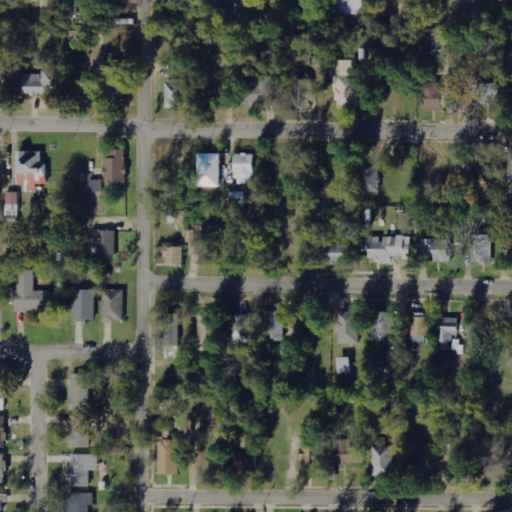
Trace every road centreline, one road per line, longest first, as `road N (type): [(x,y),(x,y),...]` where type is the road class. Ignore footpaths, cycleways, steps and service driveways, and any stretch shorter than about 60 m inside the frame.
road 1 (residential): [(137,511),(140,0)]
road 2 (residential): [(0,127),(511,130)]
road 3 (residential): [(511,500),(137,498)]
road 4 (residential): [(511,289),(139,284)]
road 5 (residential): [(34,511),(36,353)]
road 6 (residential): [(138,353),(0,353)]
